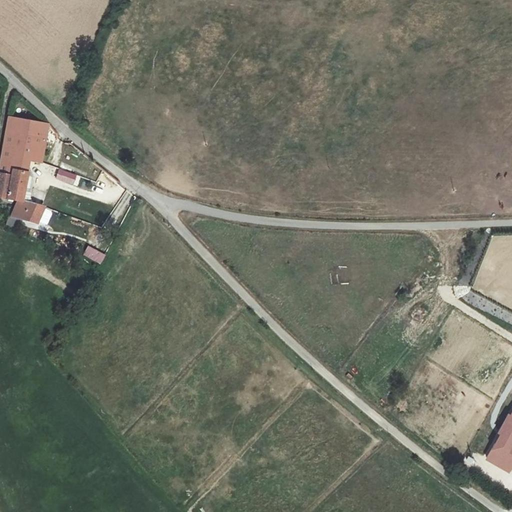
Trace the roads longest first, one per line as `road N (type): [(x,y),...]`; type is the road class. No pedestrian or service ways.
road 1 (unclassified): [(161,202),(334,382),(501,511)]
road 2 (unclassified): [(511,223),(256,220),(161,202)]
road 3 (unclassified): [(0,68),(65,132),(161,202)]
